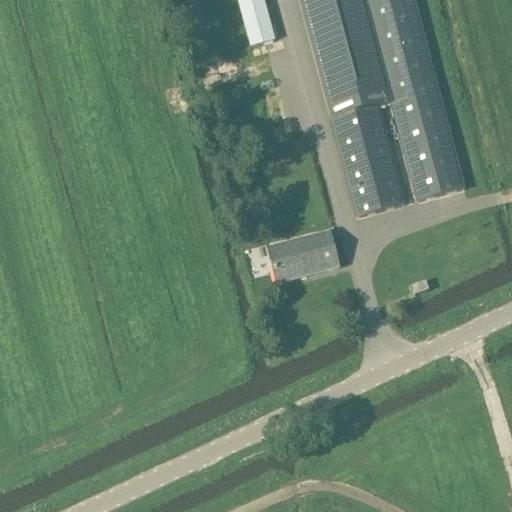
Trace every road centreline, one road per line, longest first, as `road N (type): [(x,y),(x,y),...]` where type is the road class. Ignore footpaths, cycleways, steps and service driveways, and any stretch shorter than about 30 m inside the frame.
road 1 (track): [(0,465),(215,371),(232,347),(174,93),(298,60)]
road 2 (unclassified): [(97,511),(511,312)]
road 3 (track): [(351,241),(511,194)]
road 4 (track): [(511,479),(504,430),(467,332)]
road 5 (track): [(387,511),(348,495),(301,491),(256,511)]
